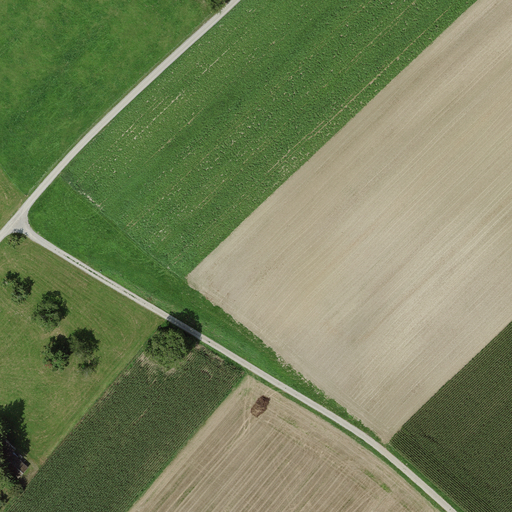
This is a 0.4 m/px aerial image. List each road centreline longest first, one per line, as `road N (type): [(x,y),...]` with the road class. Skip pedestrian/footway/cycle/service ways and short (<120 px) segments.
road 1 (track): [(452,511),(348,425),(14,225)]
road 2 (track): [(0,239),(79,146),(238,0)]
